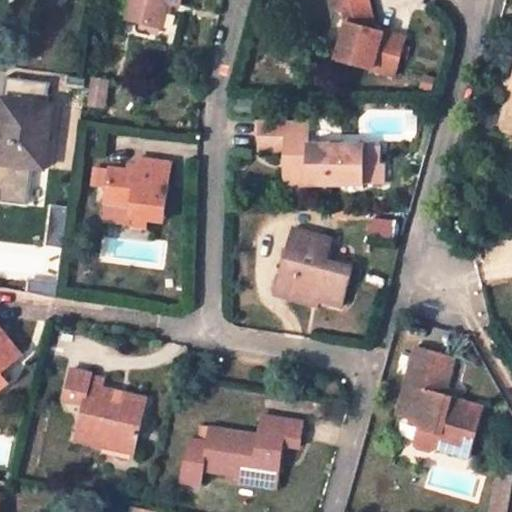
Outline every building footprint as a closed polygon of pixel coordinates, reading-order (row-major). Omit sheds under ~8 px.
[(180,0),(131,0),(127,17),(163,25),(168,1),(180,5),(180,0)] [(346,8),(343,0),(334,0),(338,10),(346,8)] [(407,37),(376,29),(368,1),(368,0),(343,0),(346,8),(349,19),(342,44),(346,44),(341,61),(397,75),(407,37)] [(511,69),(506,91),(511,92),(511,103),(510,111),(505,110),(498,134),(511,136),(511,69)] [(107,78),(93,76),(88,112),(103,113),(107,78)] [(52,105),(4,98),(0,133),(0,162),(44,168),(52,105)] [(309,121),(260,121),(260,149),(285,150),(284,190),(327,191),(326,182),(364,183),(364,144),(309,143),(309,121)] [(379,184),(380,144),(364,144),(364,183),(379,184)] [(126,169),(110,167),(106,202),(117,203),(133,205),(131,216),(163,220),(169,162),(138,158),(137,163),(136,170),(126,169)] [(137,163),(126,162),(126,169),(136,170),(137,163)] [(115,214),(131,216),(133,205),(117,203),(115,214)] [(331,238),(293,229),(281,276),(296,280),(293,291),(320,299),(343,305),(353,266),(326,260),(331,238)] [(296,280),(281,276),(276,296),(318,306),(320,299),(293,291),(296,280)] [(0,386),(6,382),(0,374),(0,370),(20,355),(0,329),(0,386)] [(451,399),(443,397),(445,388),(454,358),(413,347),(395,414),(412,419),(414,429),(412,440),(416,448),(426,451),(436,450),(469,458),(482,407),(451,399)] [(98,376),(73,370),(66,397),(85,401),(76,437),(132,451),(143,404),(116,398),(117,390),(96,385),(98,376)] [(451,399),(454,391),(445,388),(443,397),(451,399)] [(116,398),(143,404),(145,396),(117,390),(116,398)] [(260,434),(212,427),(209,442),(193,439),(181,478),(202,482),(205,467),(239,473),(262,476),(265,456),(280,458),(281,443),(298,445),(302,422),(263,416),(260,434)] [(275,487),(280,458),(265,456),(262,476),(239,473),(238,481),(275,487)] [(486,511),(507,511),(511,487),(511,470),(495,467),(486,511)]
